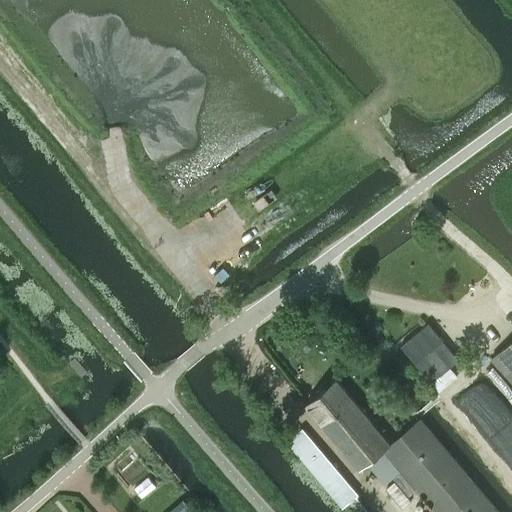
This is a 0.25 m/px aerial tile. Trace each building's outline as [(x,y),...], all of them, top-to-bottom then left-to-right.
[(426,321),(397,344),(427,378),(454,356),(426,321)] [(511,382),(511,341),(492,359),(511,382)] [(337,379),(306,405),(360,469),(390,443),(337,379)] [(438,511),(497,511),(420,418),(385,448),(438,511)] [(319,447),(302,461),(305,464),(326,490),(327,490),(343,476),(319,447)] [(402,511),(412,511),(426,500),(401,469),(381,486),(402,511)] [(183,500),(169,511),(190,511),(192,510),(183,500)]
